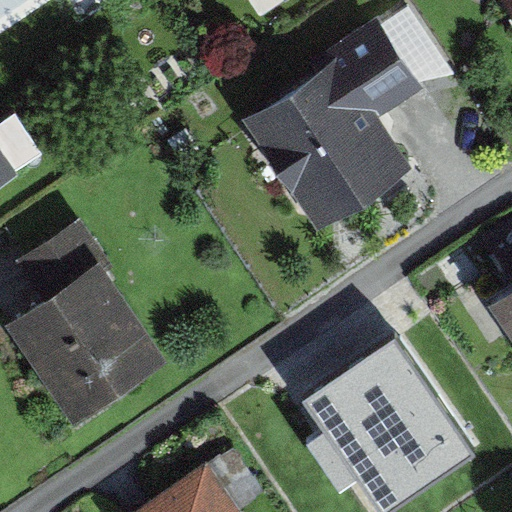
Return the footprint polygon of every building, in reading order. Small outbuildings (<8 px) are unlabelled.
[(329,63),(255,110),(327,223),(426,160),(393,107),(416,93),(436,80),(391,11),(323,54),(329,63)] [(0,173),(26,157),(0,115),(0,104),(20,91),(0,59),(0,173)] [(55,291),(20,315),(88,414),(184,348),(88,210),(27,251),(38,266),(55,291)] [(511,256),(511,283),(499,291),(511,310),(511,226),(498,236),(511,256)] [(376,362),(320,403),(385,491),(466,431),(432,386),(457,368),(411,306),(361,342),(376,362)] [(258,511),(221,454),(131,511),(258,511)]
